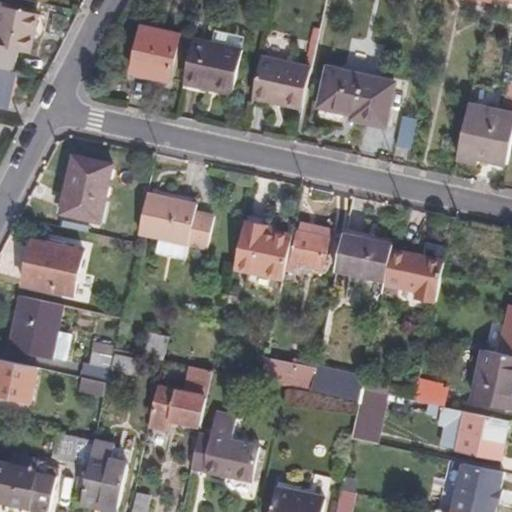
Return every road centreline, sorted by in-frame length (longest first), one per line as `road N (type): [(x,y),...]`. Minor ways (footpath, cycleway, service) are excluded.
road 1 (residential): [(511,211),(51,112)]
road 2 (residential): [(51,112),(107,0)]
